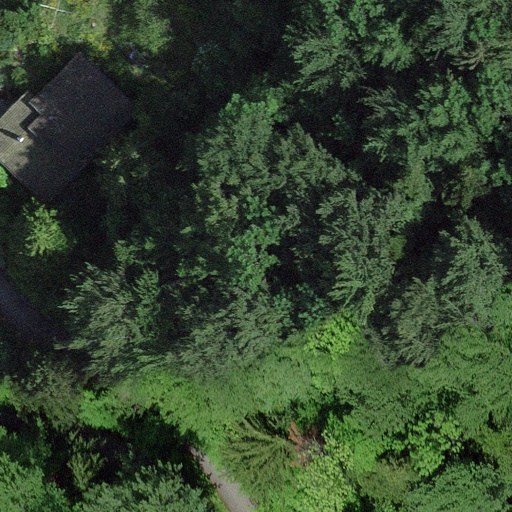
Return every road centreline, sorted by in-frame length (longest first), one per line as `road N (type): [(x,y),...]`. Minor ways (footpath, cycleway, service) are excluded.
road 1 (residential): [(0,295),(197,464)]
road 2 (residential): [(0,416),(197,464)]
